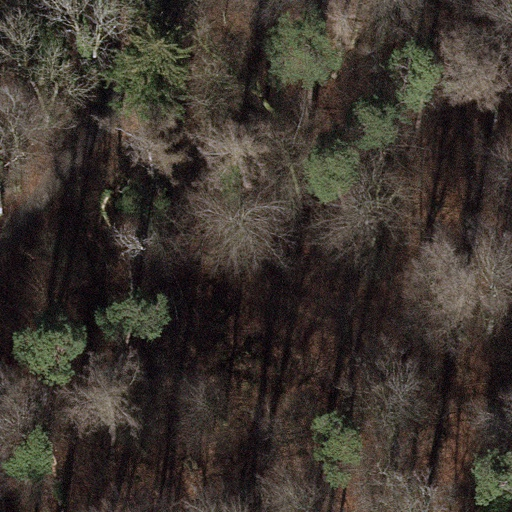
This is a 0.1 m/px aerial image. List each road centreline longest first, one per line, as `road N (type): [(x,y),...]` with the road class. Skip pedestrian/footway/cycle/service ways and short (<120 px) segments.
road 1 (track): [(169,511),(511,246)]
road 2 (track): [(185,0),(0,228)]
